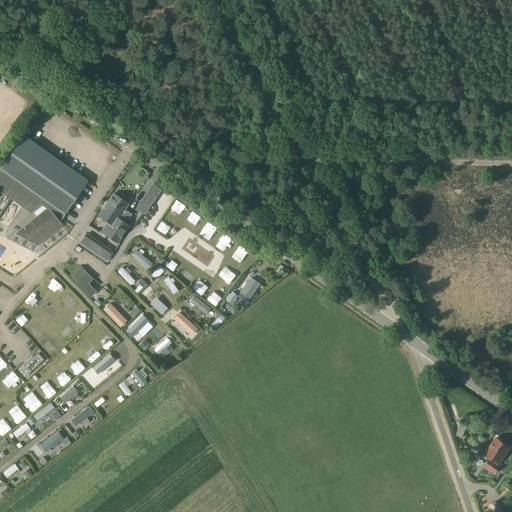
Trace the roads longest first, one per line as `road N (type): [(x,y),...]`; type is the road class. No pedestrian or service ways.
road 1 (tertiary): [(412,340),(0,52)]
road 2 (track): [(307,161),(511,163)]
road 3 (track): [(404,334),(307,161)]
road 4 (track): [(218,0),(307,161)]
road 5 (unclassified): [(471,511),(412,340)]
road 6 (tertiary): [(511,411),(412,340)]
